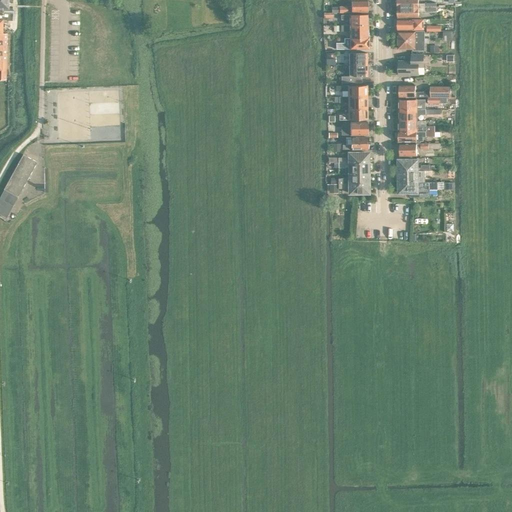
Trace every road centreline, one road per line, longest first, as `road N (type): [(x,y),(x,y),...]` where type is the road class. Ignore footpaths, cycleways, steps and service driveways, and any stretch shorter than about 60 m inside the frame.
road 1 (track): [(433,499),(381,498),(383,223)]
road 2 (unclassified): [(383,223),(382,0)]
